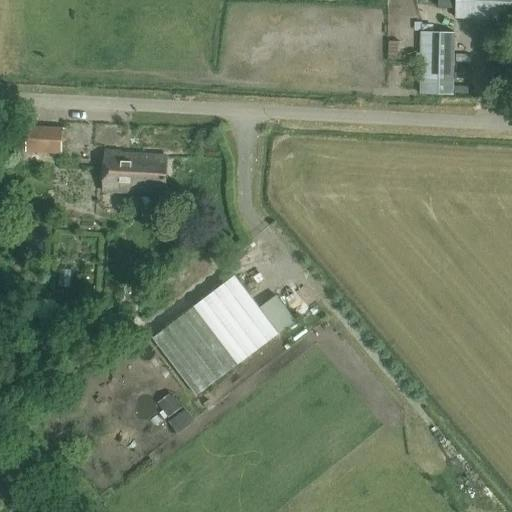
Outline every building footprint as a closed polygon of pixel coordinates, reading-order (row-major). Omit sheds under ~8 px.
[(511,0),(456,0),(456,19),(511,21),(511,0)] [(441,86),(441,26),(422,26),(422,86),(441,86)] [(28,128),(27,153),(62,155),(63,130),(28,128)] [(166,194),(167,158),(120,156),(120,154),(106,153),(104,193),(135,194),(135,193),(166,194)] [(262,310),(236,276),(153,339),(197,398),(296,322),(278,298),(262,310)] [(289,297),(295,317),(312,312),(306,292),(289,297)] [(183,407),(173,393),(159,404),(169,417),(183,407)]
